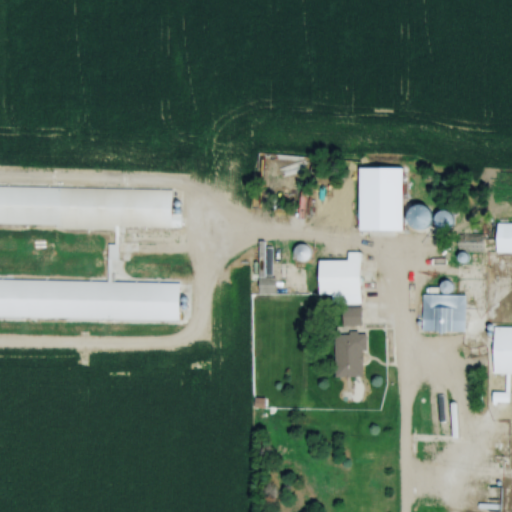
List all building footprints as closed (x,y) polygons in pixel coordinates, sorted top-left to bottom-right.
[(0,185),(0,224),(180,229),(181,214),(172,213),(173,189),(0,185)] [(359,226),(405,226),(405,205),(359,205),(359,226)] [(511,222),(496,222),(495,252),(511,252),(511,222)] [(331,302),(361,303),(361,251),(347,251),(347,260),(318,260),(318,294),(331,294),(331,302)] [(465,294),(421,294),(421,331),(465,331),(465,294)] [(336,309),(336,324),(359,324),(359,309),(336,309)] [(511,349),(511,323),(498,324),(498,349),(511,349)] [(334,332),(334,376),(364,376),(364,332),(334,332)]
